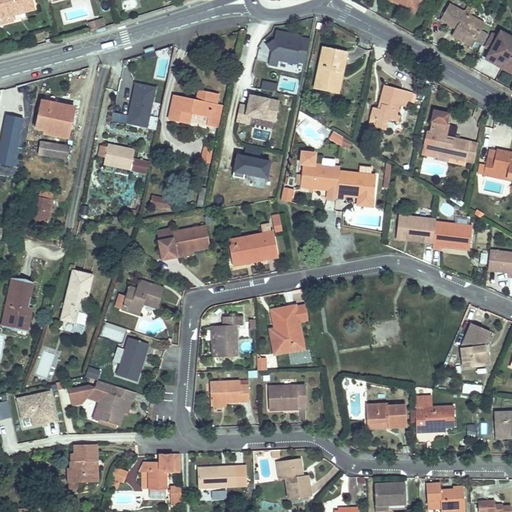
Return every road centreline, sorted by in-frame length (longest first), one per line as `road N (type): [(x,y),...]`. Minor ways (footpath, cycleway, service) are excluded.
road 1 (residential): [(511,468),(372,461),(302,436),(206,441),(187,429),(181,407),(193,308),(204,295),(381,261),(411,266)]
road 2 (secondary): [(0,70),(243,0)]
road 3 (tertiary): [(324,0),(511,102)]
